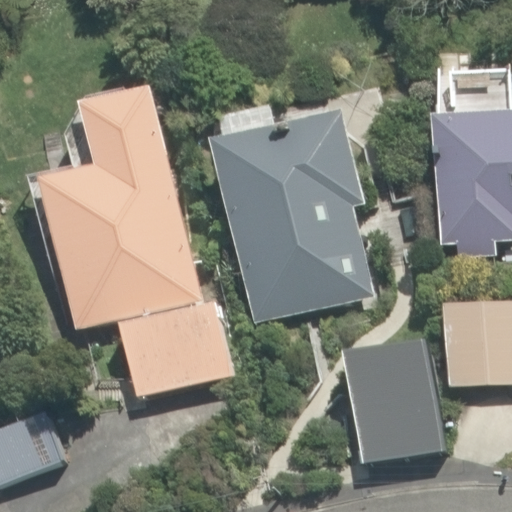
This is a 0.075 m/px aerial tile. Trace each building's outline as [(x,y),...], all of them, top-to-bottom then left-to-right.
[(108,326),(206,302),(154,86),(74,106),(88,163),(26,178),(64,336),(108,326)] [(197,142),(206,186),(216,184),(244,324),(337,306),(318,213),(347,208),(324,93),(214,115),(219,138),(197,142)] [(511,113),(412,117),(413,157),(432,157),(435,268),(493,267),(493,249),(511,248),(511,113)] [(206,302),(108,326),(127,402),(225,378),(206,302)] [(511,311),(444,311),(443,392),(511,392),(511,311)] [(440,458),(424,344),(347,354),(363,469),(440,458)]
